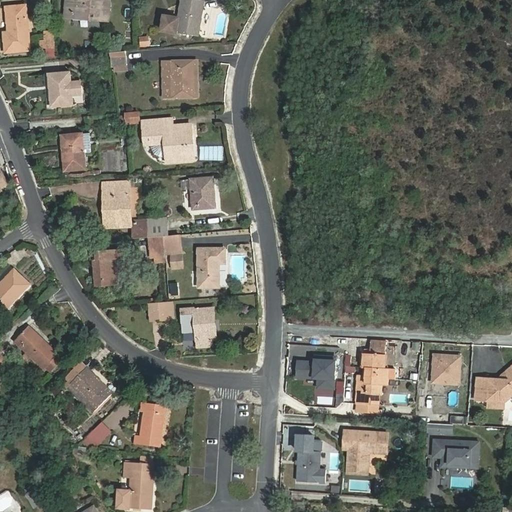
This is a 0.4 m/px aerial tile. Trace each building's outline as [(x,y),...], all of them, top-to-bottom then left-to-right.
[(111,23),(112,5),(91,4),(91,0),(65,0),(65,19),(111,23)] [(200,37),(205,0),(203,0),(181,0),(179,18),(162,16),(160,31),(200,37)] [(31,48),(29,4),(8,5),(10,30),(5,31),(7,50),(31,48)] [(48,38),(48,47),(58,46),(57,29),(47,30),(48,38)] [(140,48),(151,46),(150,35),(139,37),(140,48)] [(110,53),(112,69),(128,67),(127,52),(110,53)] [(164,98),(174,98),(173,60),(163,61),(164,98)] [(194,60),(173,60),(174,98),(195,97),(194,60)] [(75,104),(72,72),(51,75),(51,80),(53,100),(53,106),(75,104)] [(52,93),(51,80),(43,81),(44,94),(52,93)] [(141,112),(126,112),(125,124),(141,124),(141,112)] [(168,163),(190,161),(188,140),(194,139),(193,124),(176,126),(176,119),(144,122),(147,146),(151,146),(157,154),(160,156),(167,157),(168,163)] [(84,134),(85,153),(92,152),(90,133),(84,134)] [(87,169),(85,153),(84,134),(63,135),(66,171),(87,169)] [(188,140),(190,161),(196,161),(194,139),(188,140)] [(216,147),(198,147),(198,159),(216,160),(216,147)] [(144,186),(143,178),(133,179),(134,187),(144,186)] [(217,208),(214,178),(192,180),(194,210),(217,208)] [(188,179),(180,180),(182,191),(190,190),(188,179)] [(110,197),(130,195),(129,187),(103,189),(107,227),(113,227),(111,217),(116,217),(115,205),(110,205),(110,197)] [(132,225),(130,195),(110,197),(110,205),(115,205),(116,217),(111,217),(113,227),(132,225)] [(150,228),(171,226),(170,219),(149,220),(150,224),(150,228)] [(150,228),(150,224),(137,225),(138,240),(151,239),(150,228)] [(172,236),(171,226),(150,228),(151,239),(164,237),(172,236)] [(164,237),(166,252),(183,251),(181,235),(172,236),(164,237)] [(152,259),(166,257),(166,252),(164,237),(151,239),(152,259)] [(228,265),(228,249),(201,248),(200,286),(220,287),(220,264),(228,265)] [(101,260),(98,261),(100,288),(120,287),(119,259),(127,258),(125,250),(101,252),(101,260)] [(93,261),(98,261),(101,260),(101,252),(92,252),(93,261)] [(31,288),(13,271),(0,284),(0,312),(4,317),(31,288)] [(154,322),(172,320),(170,301),(152,303),(154,322)] [(197,307),(184,308),(186,333),(196,333),(198,347),(215,346),(214,340),(219,340),(216,308),(197,309),(197,307)] [(58,355),(27,327),(13,343),(25,354),(30,359),(44,371),(45,369),(57,356),(58,355)] [(391,379),(399,380),(400,369),(387,368),(389,341),(372,340),(372,353),(364,353),(364,374),(359,373),(357,404),(358,404),(379,405),(381,405),(383,386),(390,387),(391,379)] [(464,357),(438,355),(436,383),(463,384),(464,357)] [(57,356),(45,369),(50,374),(61,361),(57,356)] [(336,357),(316,356),(316,362),(298,361),(297,377),(319,379),(318,388),(335,389),(337,358),(336,357)] [(113,394),(86,368),(70,384),(97,411),(113,394)] [(505,380),(480,379),(479,399),(508,401),(511,397),(511,368),(508,372),(507,377),(505,380)] [(162,447),(167,405),(142,404),(141,413),(146,413),(143,438),(148,439),(147,446),(162,447)] [(358,404),(357,419),(379,420),(379,405),(358,404)] [(455,424),(428,422),(427,433),(454,435),(455,424)] [(111,435),(101,424),(83,438),(93,448),(111,435)] [(389,432),(345,430),(344,449),(349,449),(348,472),(368,474),(370,453),(387,453),(389,432)] [(314,436),(298,435),(297,451),(299,451),(298,481),(326,483),(326,470),(320,469),(321,451),(314,451),(314,440),(314,436)] [(321,440),(314,440),(314,451),(321,451),(323,449),(324,443),(321,440)] [(484,443),(439,440),(438,457),(446,458),(453,458),(453,465),(475,466),(475,460),(483,460),(484,443)] [(482,469),(483,460),(475,460),(475,466),(453,465),(453,458),(446,458),(446,467),(482,469)] [(152,511),(156,475),(148,473),(149,463),(125,460),(123,477),(131,478),(131,491),(118,489),(117,508),(152,511)] [(148,473),(156,475),(157,463),(149,463),(148,473)] [(25,493),(34,509),(47,501),(38,486),(25,493)]
